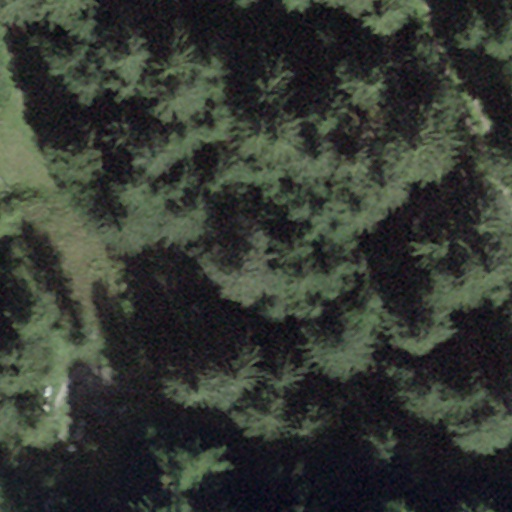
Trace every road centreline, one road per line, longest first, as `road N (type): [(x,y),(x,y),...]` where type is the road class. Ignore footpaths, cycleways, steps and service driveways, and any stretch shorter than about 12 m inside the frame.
road 1 (track): [(48,511),(56,446),(83,384),(127,374),(351,457),(511,494)]
road 2 (track): [(511,207),(482,161),(421,0)]
